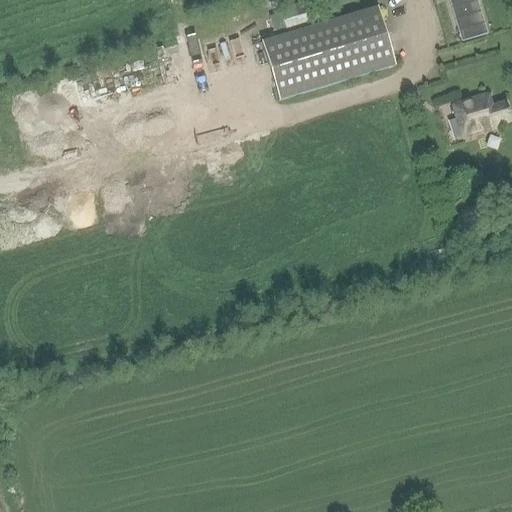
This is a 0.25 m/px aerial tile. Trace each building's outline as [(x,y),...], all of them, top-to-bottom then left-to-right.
[(307,0),(284,8),(291,26),(314,18),(307,0)] [(448,0),(462,43),(487,36),(476,0),(448,0)] [(395,66),(377,7),(261,41),(278,100),(395,66)] [(491,106),(488,94),(451,104),(462,139),(498,128),(497,126),(511,122),(505,102),(491,106)] [(456,234),(443,238),(447,252),(459,249),(456,234)]
